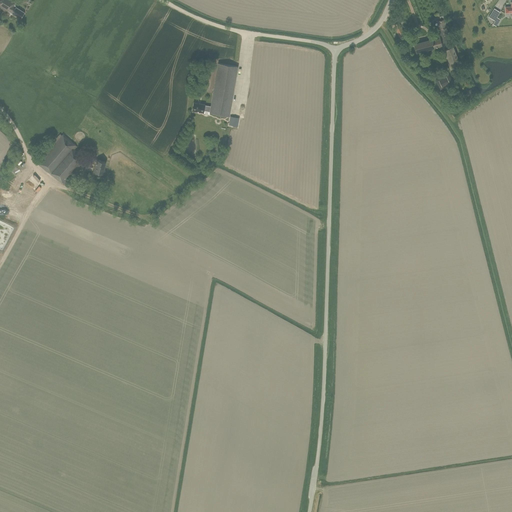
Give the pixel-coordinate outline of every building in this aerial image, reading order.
[(12,13),(21,19),(25,13),(16,7),(16,6),(14,5),(17,1),(16,0),(0,0),(0,8),(7,13),(9,11),(12,13)] [(494,8),(489,17),(495,20),(497,17),(500,12),(494,8)] [(391,21),(396,30),(401,40),(407,37),(405,32),(404,33),(399,23),(403,21),(401,16),(391,21)] [(441,41),(446,40),(449,39),(446,28),(448,28),(446,19),(437,21),(440,30),(441,30),(443,36),(440,37),(440,38),(415,45),(417,52),(442,45),(441,41)] [(450,48),(446,40),(441,41),(442,45),(443,45),(442,42),(443,42),(446,49),(450,48)] [(452,47),(450,48),(446,49),(444,50),(452,69),(460,66),(452,47)] [(209,112),(230,116),(238,66),(218,63),(210,106),(205,105),(205,104),(194,102),(192,110),(204,113),(204,110),(210,111),(209,112)] [(448,73),(435,79),(440,90),(453,83),(448,73)] [(239,118),(230,116),(229,125),(238,126),(239,118)] [(60,134),(37,161),(65,185),(85,161),(86,161),(96,164),(94,172),(97,173),(97,172),(104,173),(105,172),(105,171),(104,170),(106,163),(98,161),(98,160),(91,158),(92,156),(87,155),(84,158),(75,150),(77,147),(63,134),(62,136),(60,134)]
